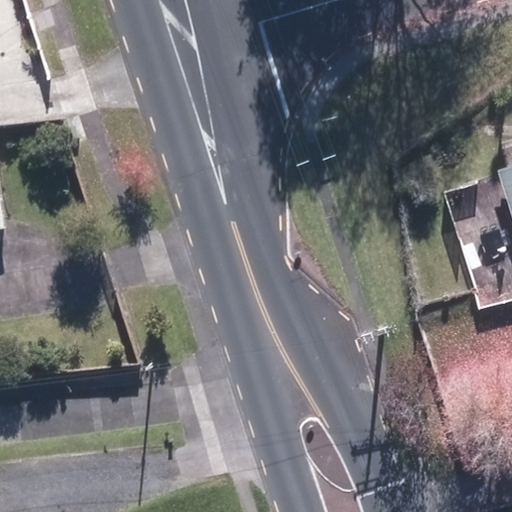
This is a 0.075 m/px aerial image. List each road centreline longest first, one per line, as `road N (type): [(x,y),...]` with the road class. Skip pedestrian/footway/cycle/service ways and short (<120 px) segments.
road 1 (secondary): [(193,42),(341,511)]
road 2 (residential): [(334,0),(193,42)]
